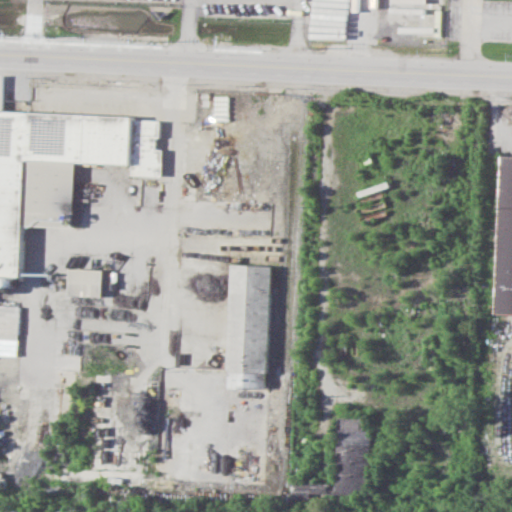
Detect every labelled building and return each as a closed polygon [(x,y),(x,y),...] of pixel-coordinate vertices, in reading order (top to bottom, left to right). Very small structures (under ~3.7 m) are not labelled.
[(136,118),(162,119),(161,136),(158,136),(158,149),(165,149),(164,175),(135,174),(135,163),(79,160),(76,226),(26,224),(24,275),(0,273),(0,109),(136,116),(136,118)] [(497,312),(511,312),(511,154),(504,154),(497,312)] [(233,263),(228,370),(230,370),(229,386),(267,388),(268,372),(269,372),(274,265),(233,263)] [(71,294),(104,296),(105,269),(73,267),(71,294)] [(314,492),(372,494),(375,429),(367,429),(367,417),(341,416),(338,483),(294,481),(294,501),(314,502),(314,492)]
